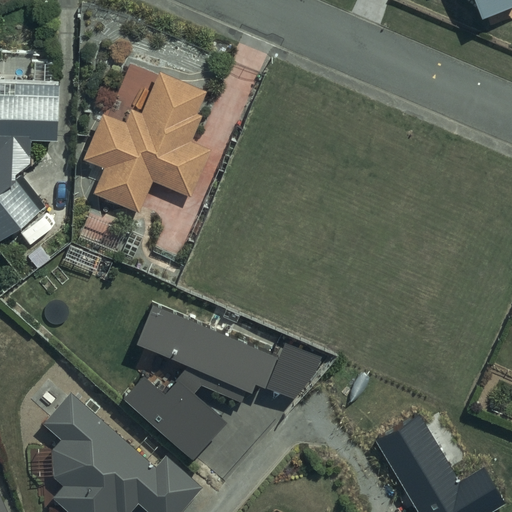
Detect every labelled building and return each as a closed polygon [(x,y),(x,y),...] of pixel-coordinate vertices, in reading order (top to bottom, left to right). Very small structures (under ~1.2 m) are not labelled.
[(106,161),(96,185),(140,205),(154,174),(191,190),(212,143),(190,134),(202,107),(197,105),(206,84),(161,64),(143,105),(134,101),(128,116),(105,105),(84,151),(106,161)] [(1,82),(0,81),(0,139),(32,141),(32,127),(59,128),(62,73),(1,69),(1,82)] [(0,170),(0,231),(40,200),(11,162),(0,170)] [(147,365),(124,390),(194,449),(228,411),(198,385),(204,378),(243,394),(248,381),(252,383),(256,373),(265,377),(277,348),(153,294),(138,331),(188,355),(166,385),(147,365)] [(156,459),(72,384),(41,418),(60,435),(52,444),(52,471),(64,481),(51,495),(71,511),(109,511),(116,504),(124,511),(126,511),(138,499),(152,511),(175,511),(203,481),(166,448),(156,459)] [(420,408),(376,435),(422,511),(485,511),(508,499),(485,460),(460,475),(420,408)]
